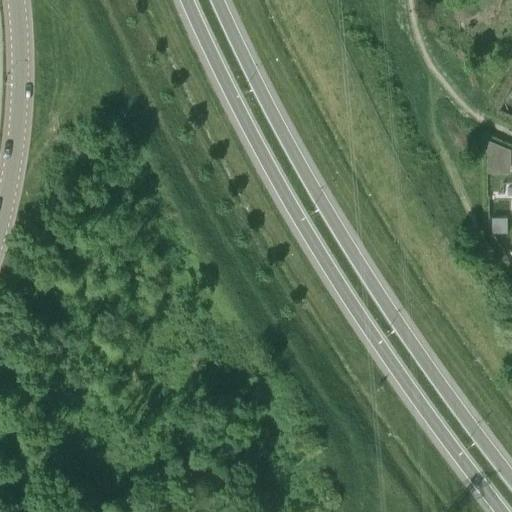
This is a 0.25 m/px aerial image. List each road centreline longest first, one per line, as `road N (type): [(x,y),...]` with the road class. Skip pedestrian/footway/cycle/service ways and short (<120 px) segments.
road 1 (primary): [(187,0),(340,288),(501,511)]
road 2 (primary): [(511,476),(340,228),(221,0)]
road 3 (residential): [(15,158),(16,0)]
